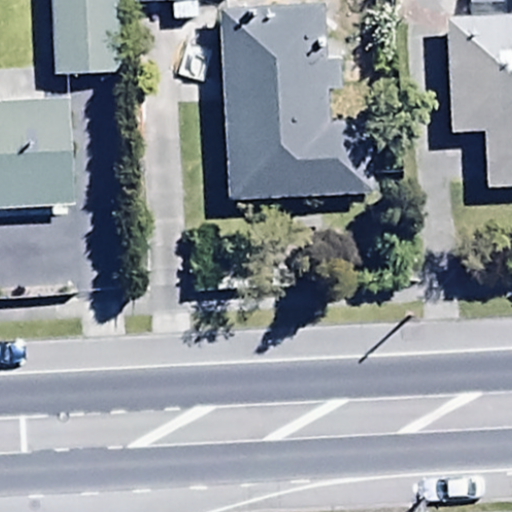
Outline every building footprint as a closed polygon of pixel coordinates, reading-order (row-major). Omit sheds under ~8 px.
[(116,83),(113,0),(48,0),(52,85),(116,83)] [(198,7),(197,0),(134,0),(135,10),(198,7)] [(511,0),(510,0),(511,26),(440,30),(446,139),(477,138),(480,195),(511,192),(511,0)] [(326,10),(216,18),(229,208),(374,198),(369,130),(329,133),(327,102),(345,101),(342,64),(329,65),(326,10)] [(0,107),(0,217),(76,213),(69,103),(0,107)]
